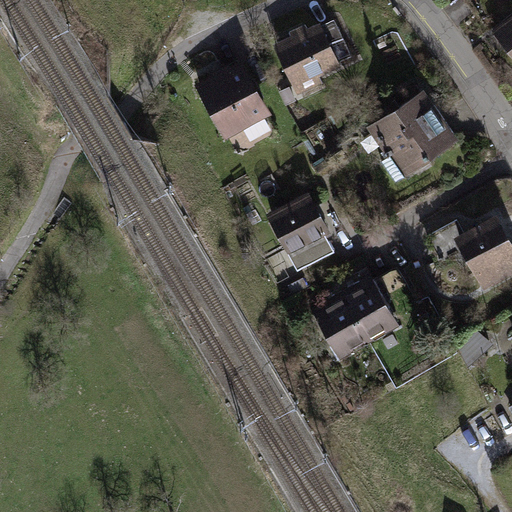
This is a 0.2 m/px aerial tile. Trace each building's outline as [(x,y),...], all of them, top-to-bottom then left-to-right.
[(511,14),(493,30),(511,54),(511,14)] [(291,34),(274,42),(298,94),(324,83),(320,75),(341,65),(322,23),(309,28),(307,23),(289,30),(291,34)] [(213,75),(196,84),(226,139),(273,114),(244,60),(232,66),(230,62),(211,72),(213,75)] [(425,89),(371,127),(407,177),(461,139),(425,89)] [(340,145),(327,154),(333,162),(346,152),(340,145)] [(311,190),(267,214),(299,270),(336,249),(329,236),(334,233),(311,190)] [(465,232),(457,236),(464,250),(485,289),(511,275),(511,237),(499,214),(465,232)] [(457,236),(465,232),(459,220),(428,237),(441,262),(464,250),(457,236)] [(372,274),(342,291),(371,341),(401,324),(372,274)] [(342,291),(313,308),(341,358),(371,341),(342,291)] [(475,328),(460,347),(468,368),(495,344),(475,328)]
